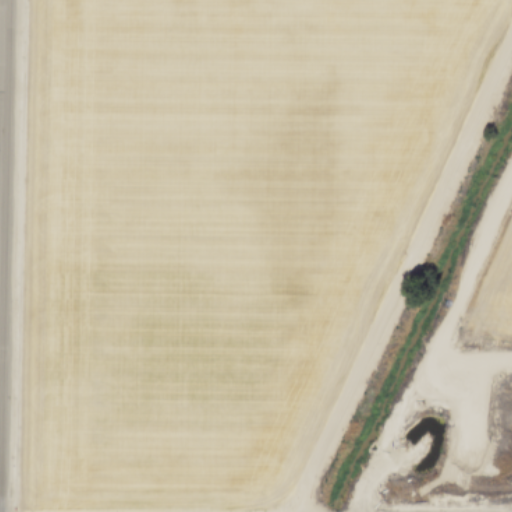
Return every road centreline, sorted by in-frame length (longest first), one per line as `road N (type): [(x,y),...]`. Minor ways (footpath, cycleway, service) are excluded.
road 1 (track): [(288,511),(511,26)]
road 2 (track): [(511,162),(354,511)]
road 3 (tertiary): [(0,284),(2,0)]
